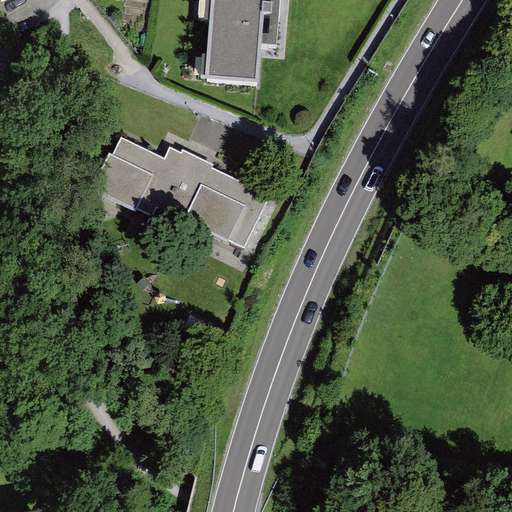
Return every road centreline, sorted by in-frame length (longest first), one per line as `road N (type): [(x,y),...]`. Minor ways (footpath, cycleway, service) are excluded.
road 1 (track): [(210,511),(123,444),(92,393),(71,325),(53,234),(71,0)]
road 2 (trunk): [(464,0),(330,240),(284,349),(235,511)]
